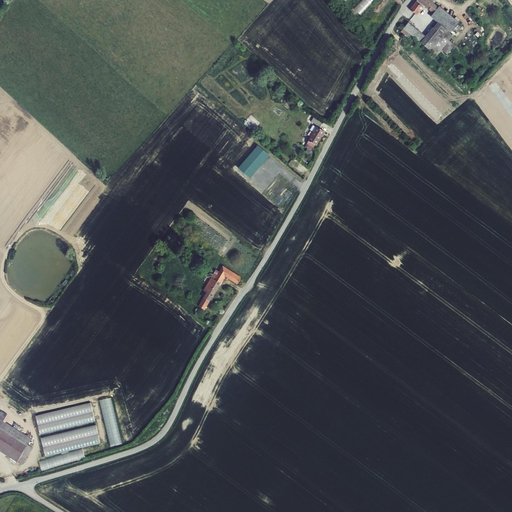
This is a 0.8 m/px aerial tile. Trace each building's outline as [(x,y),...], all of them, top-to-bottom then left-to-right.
[(361,15),(375,0),(362,0),(355,8),(361,15)] [(417,0),(410,10),(417,15),(424,5),(434,13),(438,8),(428,0),(417,0)] [(431,16),(438,22),(450,33),(458,23),(439,7),(438,8),(434,13),(431,16)] [(426,36),(408,22),(403,29),(421,43),(430,51),(436,56),(453,36),(450,33),(438,22),(433,28),(426,36)] [(252,114),(245,123),(254,131),(262,123),(252,114)] [(312,122),(321,126),(324,121),(314,116),(312,122)] [(325,131),(317,127),(307,144),(313,147),(315,145),(316,145),(325,131)] [(258,145),(238,168),(250,178),(269,155),(258,145)] [(225,275),(238,283),(241,278),(223,267),(219,272),(216,270),(203,291),(207,293),(203,298),(209,301),(225,275)] [(203,298),(199,306),(204,309),(209,301),(203,298)] [(113,397),(101,399),(111,446),(123,443),(113,397)] [(40,433),(96,422),(92,403),(36,414),(40,433)] [(0,419),(0,450),(22,464),(32,447),(28,445),(31,439),(3,421),(0,419)] [(83,447),(101,444),(97,425),(41,437),(46,457),(39,459),(41,469),(86,460),(83,447)]
